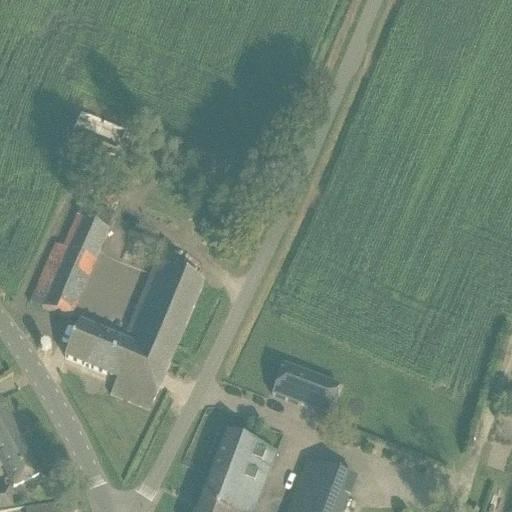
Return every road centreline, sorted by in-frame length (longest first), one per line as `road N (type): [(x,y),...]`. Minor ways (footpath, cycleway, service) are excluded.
road 1 (unclassified): [(129,511),(256,274),(375,0)]
road 2 (unclassified): [(107,511),(43,384),(0,323)]
